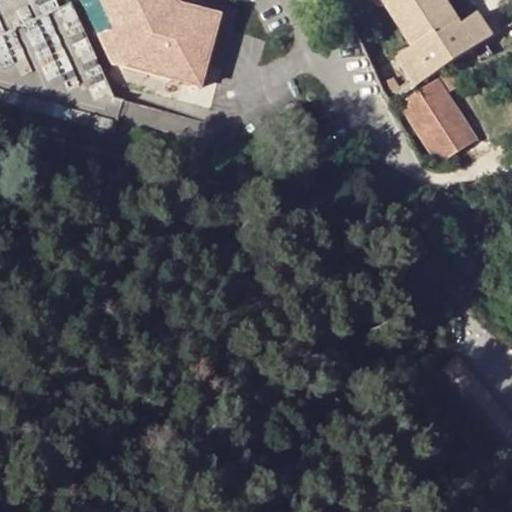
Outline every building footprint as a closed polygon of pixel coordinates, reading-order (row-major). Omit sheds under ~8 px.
[(81,0),(112,65),(199,88),(219,16),(187,7),(184,20),(174,18),(165,0),(81,0)] [(165,0),(174,18),(184,20),(187,7),(183,0),(165,0)] [(396,59),(415,87),(459,58),(490,38),(476,16),(459,27),(444,4),(442,0),(382,0),(390,11),(413,47),(396,59)] [(454,71),(399,106),(438,165),(476,141),(446,95),(463,84),(454,71)] [(299,104),(270,120),(289,155),(318,140),(299,104)] [(439,190),(426,204),(435,212),(448,199),(439,190)] [(467,220),(459,227),(472,240),(479,233),(467,220)] [(485,240),(476,249),(491,265),(499,254),(485,240)] [(463,252),(448,267),(469,290),(485,274),(463,252)] [(444,336),(423,352),(421,353),(426,360),(457,399),(511,465),(511,420),(458,354),(444,336)]
